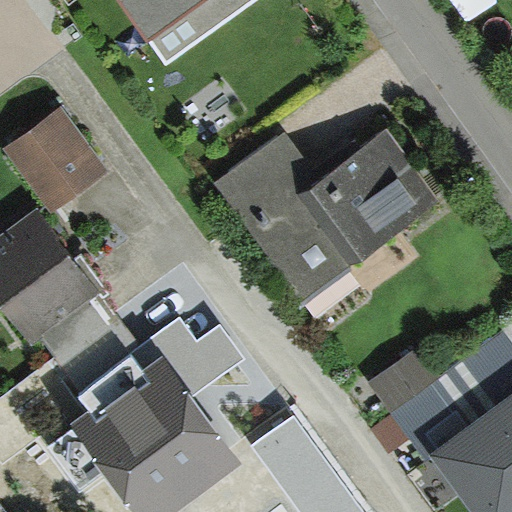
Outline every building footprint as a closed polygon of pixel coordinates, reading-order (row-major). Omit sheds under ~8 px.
[(259,0),(119,0),(169,68),(259,0)] [(109,169),(65,106),(7,148),(54,209),(109,169)] [(288,128),(215,182),(271,257),(265,260),(299,309),(444,201),(388,126),(321,176),(288,128)] [(111,290),(39,203),(0,233),(0,302),(34,347),(45,338),(97,410),(85,420),(149,511),(162,511),(238,456),(164,353),(153,360),(104,295),(111,290)] [(511,432),(481,455),(472,443),(442,466),(477,511),(488,511),(508,497),(511,503),(511,432)] [(280,511),(296,501),(265,462),(212,498),(224,511),(280,511)]
